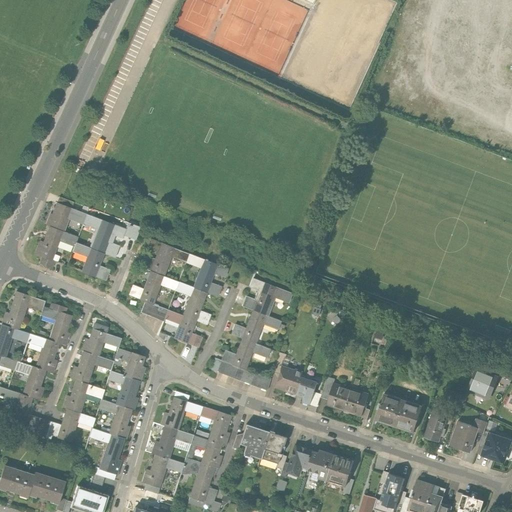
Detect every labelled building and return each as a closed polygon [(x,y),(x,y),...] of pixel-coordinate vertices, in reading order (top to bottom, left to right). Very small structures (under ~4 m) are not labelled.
[(59,197),(56,203),(71,208),(73,202),(59,197)] [(83,224),(83,223),(87,214),(71,208),(56,203),(52,214),(50,214),(45,225),(49,226),(64,232),(69,219),(83,224)] [(91,248),(104,253),(115,257),(119,246),(112,243),(115,235),(122,238),(123,235),(125,229),(87,214),(83,223),(98,228),(91,248)] [(128,222),(125,229),(123,235),(136,240),(140,227),(128,222)] [(77,237),(64,232),(49,226),(43,242),(39,241),(34,254),(41,256),(52,260),(59,241),(74,247),(75,242),(77,237)] [(139,267),(150,271),(164,276),(171,257),(186,262),(189,254),(150,239),(147,247),(158,251),(155,259),(143,257),(139,267)] [(72,251),(87,257),(91,248),(75,242),(74,247),(72,251)] [(81,272),(95,277),(99,266),(104,253),(91,248),(87,257),(81,272)] [(201,268),(193,287),(207,292),(210,282),(214,273),(225,277),(228,268),(189,254),(186,262),(201,268)] [(41,256),(39,263),(52,268),(54,261),(52,260),(41,256)] [(110,270),(99,266),(95,277),(106,281),(110,270)] [(139,299),(145,301),(153,305),(160,285),(175,291),(178,282),(164,276),(150,271),(143,289),(139,299)] [(258,290),(254,299),(257,300),(253,310),(268,316),(276,298),(289,303),(292,293),(253,278),(250,287),(258,290)] [(200,311),(207,292),(193,287),(178,282),(175,291),(190,296),(183,316),(196,321),(200,311)] [(221,286),(210,282),(207,292),(217,296),(221,286)] [(128,295),(139,299),(143,289),(132,285),(128,295)] [(5,312),(1,324),(19,330),(26,306),(41,311),(43,306),(45,301),(16,291),(9,313),(5,312)] [(242,306),(253,310),(257,300),(254,299),(246,296),(242,306)] [(167,310),(153,305),(145,301),(141,312),(163,321),(164,318),(167,310)] [(55,320),(48,340),(59,343),(66,345),(70,333),(66,332),(72,316),(65,314),(67,308),(50,302),(48,308),(43,306),(41,311),(40,315),(55,320)] [(322,309),(314,307),(312,314),(319,317),(322,309)] [(191,333),(196,321),(183,316),(167,310),(164,318),(179,324),(174,338),(187,343),(191,333)] [(253,310),(246,328),(242,338),(255,343),(263,324),(278,329),(281,321),(268,316),(253,310)] [(210,315),(200,311),(196,321),(207,325),(210,315)] [(81,350),(83,351),(98,356),(103,342),(119,347),(121,338),(106,333),(108,327),(94,322),(88,339),(85,338),(81,350)] [(0,355),(5,357),(12,337),(26,342),(29,333),(19,330),(1,324),(0,326),(0,355)] [(231,334),(242,338),(246,328),(235,324),(231,334)] [(385,330),(378,328),(375,337),(382,339),(385,330)] [(53,360),(59,343),(48,340),(29,333),(26,342),(42,347),(35,367),(45,370),(53,373),(57,361),(53,360)] [(203,337),(191,333),(187,343),(199,348),(203,337)] [(242,338),(236,355),(232,365),(245,370),(252,352),(267,358),(270,349),(255,343),(242,338)] [(128,361),(123,375),(139,380),(141,381),(145,368),(142,367),(145,357),(117,348),(115,357),(128,361)] [(221,361),(232,365),(236,355),(225,350),(221,361)] [(113,361),(98,356),(83,351),(77,368),(74,366),(70,378),(75,380),(87,384),(94,365),(111,370),(113,361)] [(273,372),(279,374),(282,366),(286,355),(279,353),(273,372)] [(0,365),(14,370),(16,361),(5,357),(0,355),(0,365)] [(270,379),(245,370),(232,365),(221,361),(216,359),(212,370),(266,390),(270,379)] [(29,375),(22,394),(32,398),(39,400),(43,388),(40,387),(45,370),(35,367),(16,361),(14,370),(29,375)] [(275,387),(296,394),(302,377),(303,373),(282,366),(279,374),(275,387)] [(488,373),(477,368),(468,390),(489,399),(498,377),(488,373)] [(490,368),(488,373),(498,377),(500,372),(490,368)] [(122,385),(116,404),(132,409),(134,410),(138,398),(134,397),(139,380),(123,375),(110,371),(107,380),(122,385)] [(317,382),(302,377),(296,394),(304,397),(303,402),(310,405),(317,382)] [(321,397),(329,400),(334,384),(335,379),(327,377),(321,397)] [(105,390),(87,384),(75,380),(70,397),(66,396),(62,407),(66,409),(80,413),(86,394),(102,399),(105,390)] [(327,405),(345,411),(352,389),(334,384),(329,400),(327,405)] [(368,395),(352,389),(345,411),(361,417),(364,408),(368,395)] [(15,402),(9,422),(23,427),(27,414),(32,398),(22,394),(7,390),(5,399),(15,402)] [(175,391),(174,397),(187,402),(189,396),(175,391)] [(376,420),(395,426),(403,401),(384,394),(376,420)] [(185,411),(200,416),(203,407),(187,402),(174,397),(168,414),(164,413),(160,425),(164,426),(178,431),(185,411)] [(115,414),(109,434),(124,439),(126,439),(130,427),(126,426),(132,409),(116,404),(101,400),(98,409),(115,414)] [(422,407),(403,401),(395,426),(414,433),(422,407)] [(214,420),(208,440),(222,445),(226,446),(230,433),(226,432),(231,416),(203,407),(200,416),(214,420)] [(370,410),(364,408),(361,417),(368,419),(370,410)] [(434,408),(424,437),(439,442),(446,420),(444,420),(446,412),(434,408)] [(66,409),(61,425),(56,438),(70,442),(77,422),(92,427),(95,418),(80,413),(66,409)] [(61,425),(27,414),(23,427),(9,422),(7,428),(50,442),(51,436),(56,438),(61,425)] [(489,418),(487,422),(485,430),(490,432),(494,419),(489,418)] [(476,419),(474,427),(479,429),(478,432),(483,434),(484,432),(485,430),(487,422),(476,419)] [(474,427),(458,422),(450,446),(471,453),(478,432),(479,429),(474,427)] [(251,455),(261,458),(270,432),(247,424),(244,434),(240,444),(246,446),(244,453),(244,455),(250,457),(251,455)] [(151,454),(155,455),(169,459),(175,440),(190,444),(193,435),(178,431),(164,426),(159,442),(155,441),(151,454)] [(108,443),(99,469),(116,474),(117,474),(121,461),(117,460),(124,439),(109,434),(92,428),(89,437),(108,443)] [(261,458),(277,464),(280,454),(282,455),(285,447),(284,446),(286,438),(270,432),(261,458)] [(511,442),(511,441),(484,432),(483,434),(477,453),(505,462),(511,442)] [(238,450),(240,444),(244,434),(236,435),(232,448),(238,450)] [(206,449),(201,463),(215,467),(218,468),(222,456),(218,455),(222,445),(208,440),(193,435),(190,444),(196,446),(206,449)] [(196,446),(190,444),(186,458),(192,460),(196,446)] [(296,445),(290,464),(287,473),(299,477),(303,467),(307,469),(313,451),(296,445)] [(320,478),(328,481),(336,455),(321,450),(320,453),(313,451),(307,469),(321,473),(320,478)] [(286,457),(282,455),(280,454),(277,464),(276,468),(282,470),(284,462),(286,457)] [(142,482),(146,483),(159,488),(165,468),(181,473),(184,464),(169,459),(155,455),(150,471),(146,470),(142,482)] [(355,461),(336,455),(328,481),(346,487),(349,479),(355,461)] [(198,474),(190,497),(204,502),(208,488),(215,467),(201,463),(192,460),(186,458),(184,464),(181,473),(180,475),(188,477),(190,471),(198,474)] [(290,464),(284,462),(282,470),(280,476),(285,478),(287,473),(290,464)] [(27,498),(27,495),(34,475),(4,466),(0,478),(0,489),(4,491),(5,489),(19,494),(19,495),(27,498)] [(114,480),(116,474),(99,469),(95,467),(93,474),(114,480)] [(385,484),(388,485),(392,474),(392,471),(385,468),(380,482),(385,484)] [(34,473),(34,475),(27,495),(36,497),(36,496),(51,501),(50,502),(57,504),(59,498),(64,482),(34,473)] [(376,511),(394,511),(404,478),(392,474),(388,485),(385,484),(380,500),(376,499),(372,511),(376,511)] [(287,482),(279,479),(275,489),(283,492),(287,482)] [(354,480),(349,479),(346,487),(344,492),(350,494),(354,480)] [(407,509),(415,511),(426,511),(434,486),(417,480),(407,509)] [(157,494),(159,488),(146,483),(144,490),(157,494)] [(84,511),(103,511),(109,497),(77,486),(70,507),(84,511)] [(450,511),(452,506),(441,503),(445,489),(434,486),(426,511),(450,511)] [(217,491),(208,488),(204,502),(190,497),(188,503),(215,511),(218,511),(221,504),(213,502),(217,491)] [(453,506),(459,508),(463,494),(457,492),(453,506)] [(480,511),(484,501),(463,494),(459,508),(470,511),(480,511)] [(376,499),(365,495),(359,511),(371,511),(372,511),(376,499)] [(66,500),(59,498),(57,504),(56,510),(62,511),(66,500)]
